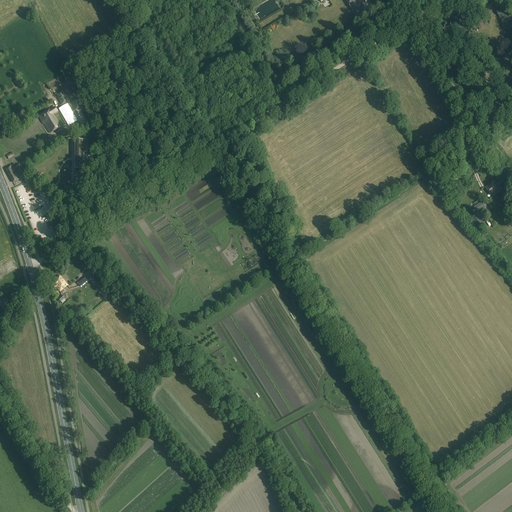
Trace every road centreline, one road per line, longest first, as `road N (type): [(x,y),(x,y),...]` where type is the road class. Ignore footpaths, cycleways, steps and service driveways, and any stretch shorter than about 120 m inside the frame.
road 1 (track): [(84,243),(256,438),(300,511)]
road 2 (primary): [(80,508),(38,296),(0,180)]
road 3 (track): [(288,266),(443,511)]
road 4 (track): [(414,17),(216,146)]
road 5 (track): [(138,24),(216,146)]
road 6 (track): [(414,17),(484,140)]
road 7 (track): [(216,146),(288,266)]
road 8 (track): [(0,393),(71,508)]
road 9 (track): [(102,243),(207,171)]
